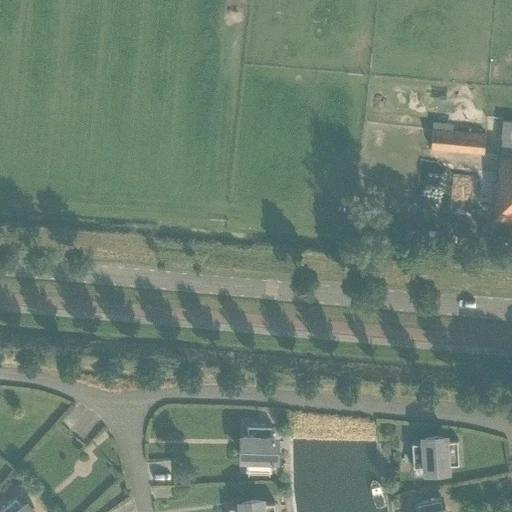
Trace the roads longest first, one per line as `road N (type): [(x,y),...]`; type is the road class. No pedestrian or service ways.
road 1 (unclassified): [(0,267),(511,311)]
road 2 (residential): [(116,402),(248,398),(511,428)]
